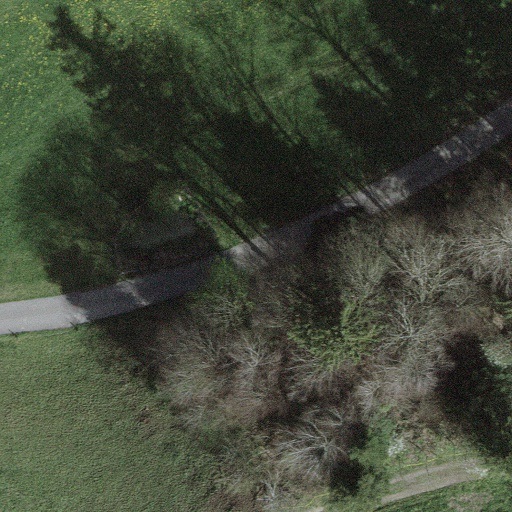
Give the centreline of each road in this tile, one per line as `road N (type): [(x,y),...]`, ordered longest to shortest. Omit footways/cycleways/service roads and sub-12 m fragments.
road 1 (unclassified): [(511,111),(352,212),(277,247),(150,290),(0,315)]
road 2 (track): [(511,445),(354,485),(313,511)]
